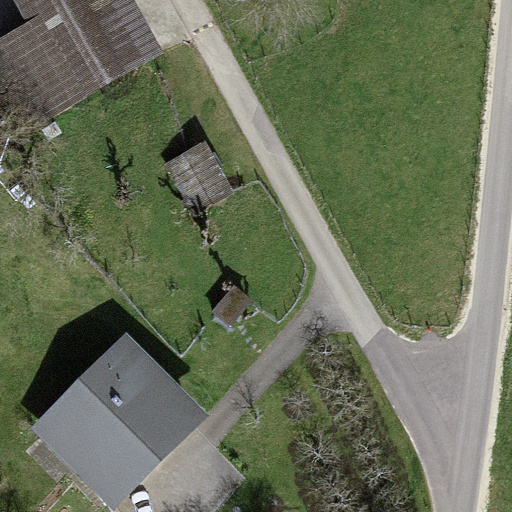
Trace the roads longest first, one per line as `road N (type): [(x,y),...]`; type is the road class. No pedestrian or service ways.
road 1 (residential): [(463,511),(184,0)]
road 2 (track): [(463,510),(511,55)]
